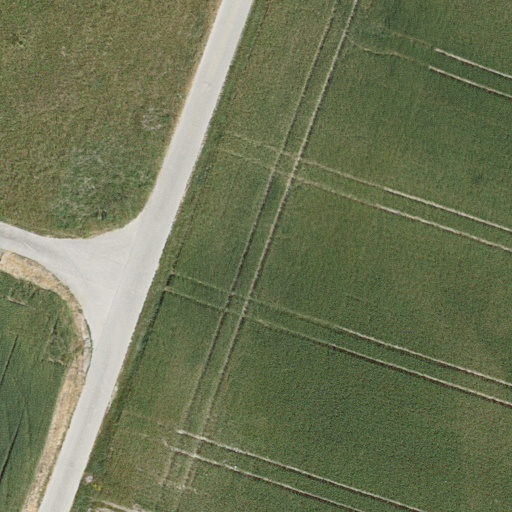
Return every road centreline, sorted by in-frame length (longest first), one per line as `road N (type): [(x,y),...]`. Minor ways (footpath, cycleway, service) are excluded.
road 1 (track): [(125,298),(232,0)]
road 2 (track): [(125,298),(49,511)]
road 3 (track): [(125,298),(0,253)]
